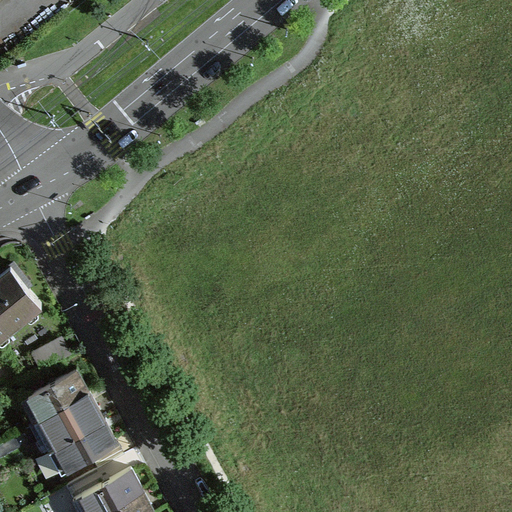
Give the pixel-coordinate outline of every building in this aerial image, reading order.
[(0,271),(0,334),(42,301),(28,284),(31,282),(14,260),(0,271)] [(34,351),(43,367),(69,353),(61,337),(34,351)] [(28,392),(40,414),(89,388),(82,376),(77,366),(28,392)] [(89,388),(40,414),(56,443),(105,417),(95,400),(89,388)] [(110,428),(105,417),(56,443),(68,465),(91,453),(98,466),(124,452),(110,428)] [(136,475),(131,465),(82,492),(92,511),(97,511),(143,487),(136,475)] [(143,487),(97,511),(147,511),(154,508),(148,497),(143,487)]
